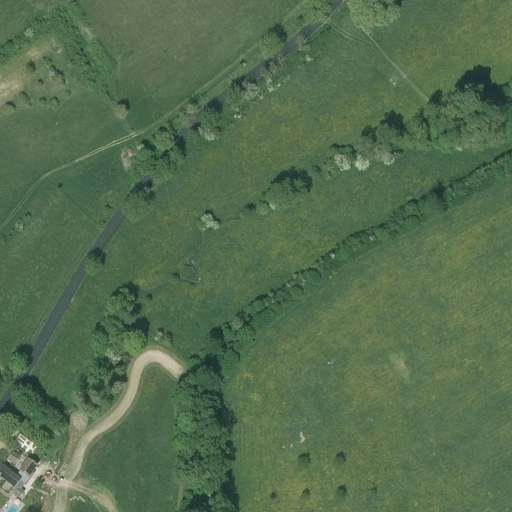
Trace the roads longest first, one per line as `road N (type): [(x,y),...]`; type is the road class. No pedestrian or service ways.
road 1 (unclassified): [(321,0),(198,100),(148,158),(0,393)]
road 2 (track): [(174,89),(283,0)]
